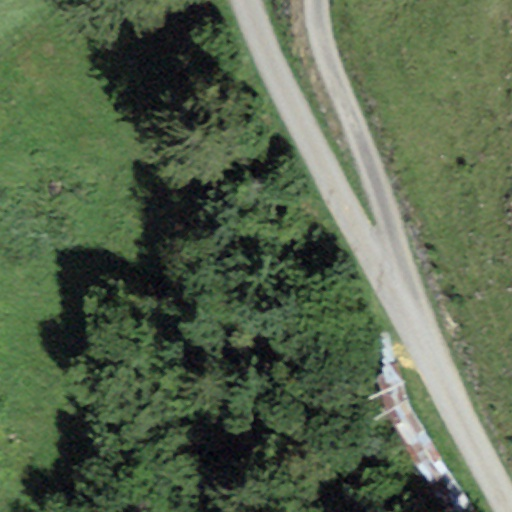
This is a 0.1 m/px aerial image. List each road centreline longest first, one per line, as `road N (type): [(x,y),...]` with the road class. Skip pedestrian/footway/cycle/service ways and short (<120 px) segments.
road 1 (residential): [(242,0),(265,58),(508,511)]
road 2 (track): [(318,0),(326,46),(414,301),(418,342)]
